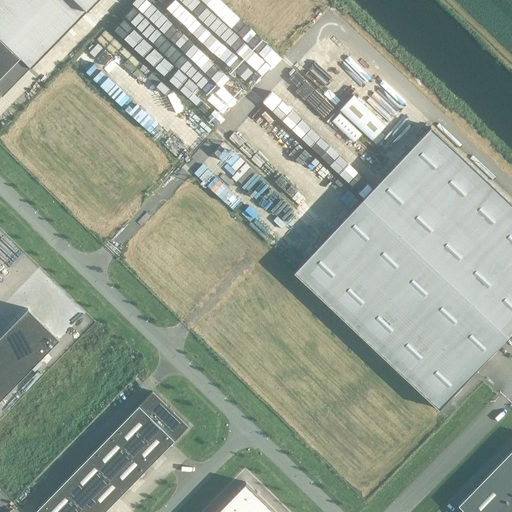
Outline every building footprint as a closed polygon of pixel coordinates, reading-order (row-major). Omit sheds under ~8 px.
[(0,0),(0,77),(20,58),(30,68),(97,0),(0,0)] [(86,21),(80,27),(90,36),(95,30),(86,21)] [(353,95),(339,110),(371,140),(385,125),(353,95)] [(339,113),(331,121),(353,142),(361,133),(339,113)] [(511,203),(430,126),(293,272),(438,409),(511,330),(511,203)] [(0,401),(60,340),(27,309),(0,336),(0,401)] [(188,426),(152,391),(35,511),(103,511),(171,443),(188,426)] [(511,511),(511,448),(457,505),(464,511),(511,511)] [(275,511),(258,495),(255,491),(245,482),(215,511),(275,511)] [(28,483),(12,500),(20,508),(36,491),(28,483)]
